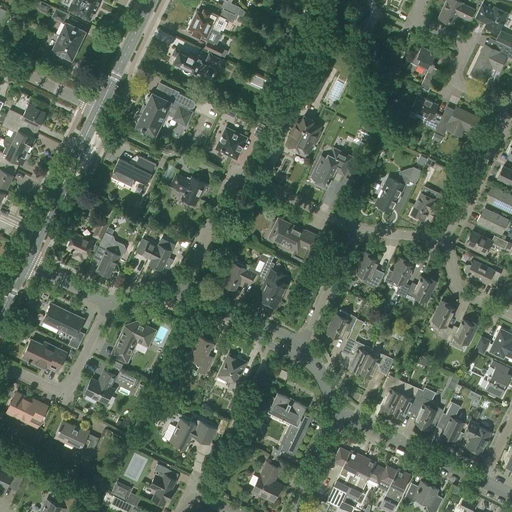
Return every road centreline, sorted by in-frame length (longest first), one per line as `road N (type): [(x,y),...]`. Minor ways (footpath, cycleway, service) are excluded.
road 1 (residential): [(182,293),(231,177),(357,231)]
road 2 (tertiary): [(25,263),(99,109)]
road 3 (residential): [(499,117),(493,102),(453,80),(462,47),(419,22),(422,0)]
road 4 (residential): [(0,373),(13,370),(63,390),(109,303)]
road 5 (residential): [(481,481),(339,413)]
road 6 (residential): [(357,231),(298,351)]
road 7 (residential): [(298,351),(182,293)]
road 8 (residential): [(501,124),(444,240)]
road 9 (tertiary): [(99,109),(151,0)]
